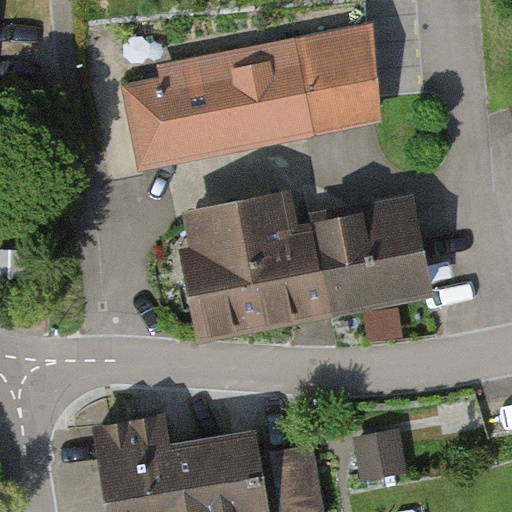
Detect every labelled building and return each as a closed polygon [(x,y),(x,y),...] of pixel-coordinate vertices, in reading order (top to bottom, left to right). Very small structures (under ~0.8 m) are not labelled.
[(136,83),(154,173),(376,128),(358,38),(136,83)] [(342,319),(324,230),(309,233),(301,194),(191,216),(199,253),(188,255),(206,346),(342,319)] [(342,319),(443,298),(425,210),(324,230),(342,319)] [(179,416),(100,432),(116,511),(338,511),(326,450),(276,460),(270,435),(186,453),(179,416)] [(365,436),(368,477),(411,474),(408,433),(365,436)]
